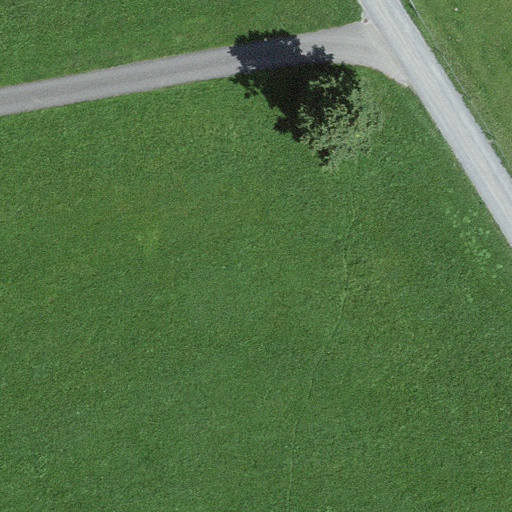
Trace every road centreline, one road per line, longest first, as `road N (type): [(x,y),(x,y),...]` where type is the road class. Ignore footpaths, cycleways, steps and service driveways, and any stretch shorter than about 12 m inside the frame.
road 1 (track): [(0,103),(401,36)]
road 2 (track): [(378,0),(511,212)]
